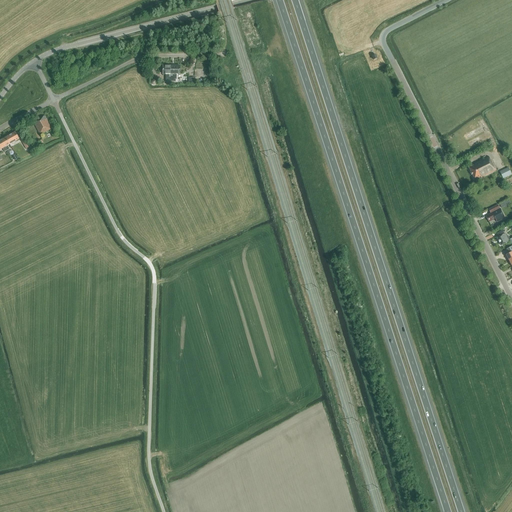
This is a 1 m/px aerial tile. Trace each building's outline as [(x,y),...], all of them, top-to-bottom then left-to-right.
[(170,66),(170,81),(176,81),(176,74),(180,74),(180,66),(170,66)] [(40,135),(52,129),(45,116),(36,120),(37,122),(34,123),(40,135)] [(6,138),(10,144),(19,139),(15,132),(6,138)] [(7,146),(10,144),(6,138),(1,140),(7,150),(9,149),(7,146)] [(490,160),(488,156),(474,164),(474,165),(469,168),(474,179),(480,177),(481,178),(496,170),(491,160),(490,160)] [(503,178),(511,174),(508,167),(500,172),(503,178)] [(509,200),(500,204),(502,208),(511,203),(509,200)] [(488,209),(490,214),(500,209),(498,205),(488,209)] [(497,222),(505,218),(500,208),(500,209),(490,214),(486,216),(489,222),(495,218),(497,222)] [(506,236),(505,233),(497,238),(501,246),(509,242),(508,239),(509,239),(509,238),(508,236),(507,235),(506,236)]
